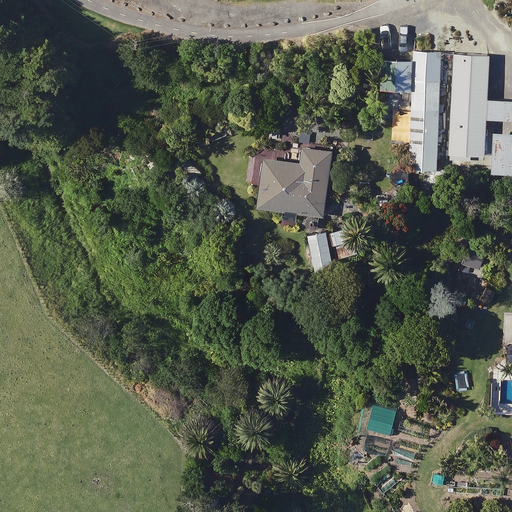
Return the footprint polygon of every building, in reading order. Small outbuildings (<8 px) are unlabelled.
[(435,169),(440,51),(414,50),(414,61),(384,59),(383,89),(413,90),(409,168),(435,169)] [(487,53),(453,52),(450,153),(483,154),(484,120),(511,121),(511,100),(485,99),(487,53)] [(511,172),(511,131),(488,131),(487,172),(511,172)] [(332,149),(303,146),(301,162),(263,157),(257,207),(324,215),(332,149)] [(351,226),(332,228),(337,257),(355,254),(351,226)] [(327,229),(309,233),(315,271),(334,268),(327,229)]
